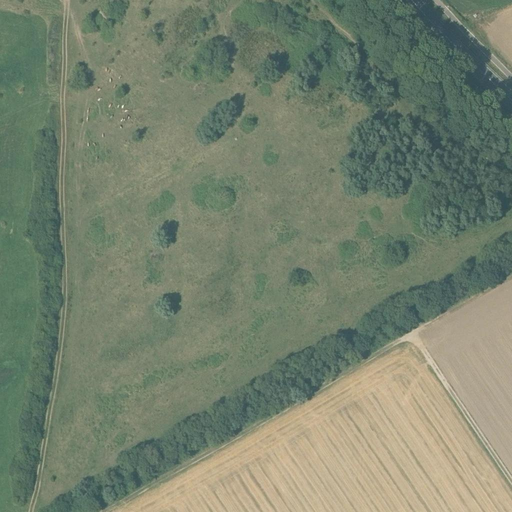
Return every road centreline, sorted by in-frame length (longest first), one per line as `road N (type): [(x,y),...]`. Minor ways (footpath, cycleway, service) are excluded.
road 1 (track): [(115,511),(295,414),(511,274)]
road 2 (track): [(511,478),(410,333)]
road 3 (secondary): [(411,0),(511,103)]
